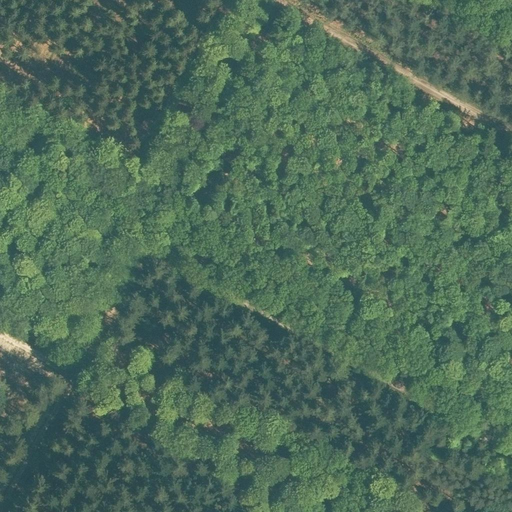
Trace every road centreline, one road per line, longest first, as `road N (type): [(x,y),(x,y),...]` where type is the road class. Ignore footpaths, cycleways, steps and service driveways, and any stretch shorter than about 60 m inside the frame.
road 1 (track): [(148,255),(511,450)]
road 2 (track): [(268,0),(511,135)]
road 3 (track): [(0,511),(76,376),(0,333)]
road 4 (track): [(0,109),(143,189)]
road 5 (track): [(76,376),(148,255)]
